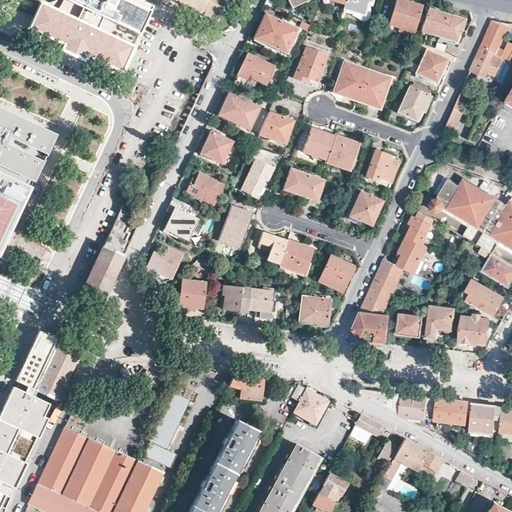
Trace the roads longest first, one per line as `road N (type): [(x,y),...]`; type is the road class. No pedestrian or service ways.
road 1 (residential): [(0,42),(102,90),(121,110),(0,388)]
road 2 (residential): [(102,324),(255,0)]
road 3 (residential): [(329,354),(327,381),(511,484)]
road 4 (residential): [(329,354),(102,324)]
road 5 (residential): [(13,511),(102,324)]
road 6 (residential): [(490,0),(425,147)]
road 7 (residential): [(485,372),(329,354)]
